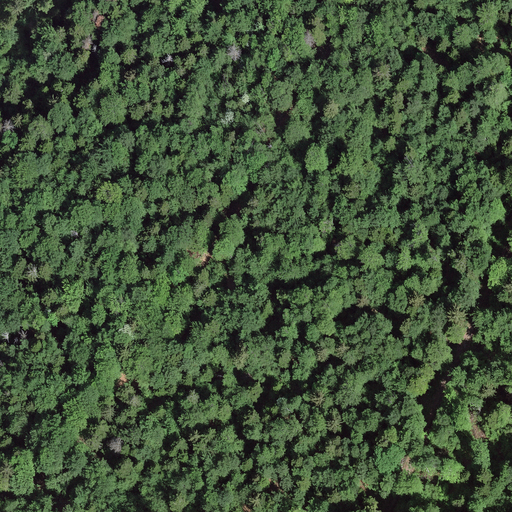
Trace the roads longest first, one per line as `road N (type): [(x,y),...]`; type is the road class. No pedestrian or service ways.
road 1 (track): [(6,511),(70,461),(243,206),(265,150),(360,0)]
road 2 (track): [(387,511),(511,240)]
